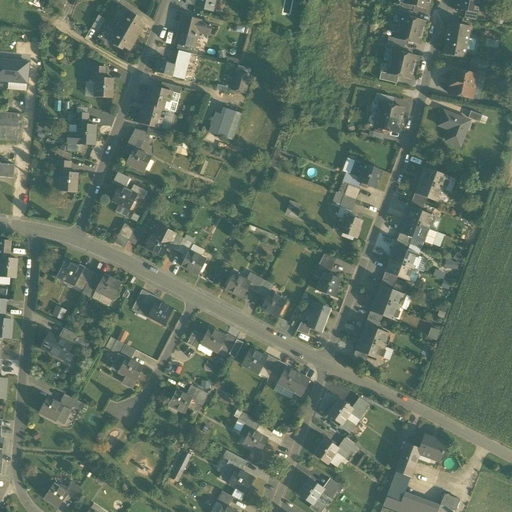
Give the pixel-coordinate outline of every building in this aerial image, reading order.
[(196,0),(195,7),(213,11),(215,0),(196,0)] [(428,10),(429,0),(405,0),(404,4),(414,7),(428,10)] [(477,14),(479,0),(456,0),(454,10),(465,12),(477,14)] [(398,9),(413,12),(414,7),(404,4),(400,3),(398,9)] [(411,18),(413,12),(399,9),(397,15),(401,16),(411,18)] [(464,18),(476,20),(477,14),(465,12),(464,18)] [(123,17),(117,27),(137,38),(144,25),(138,21),(140,19),(132,14),(128,20),(123,17)] [(91,28),(98,32),(105,20),(99,16),(91,28)] [(401,16),(399,28),(422,33),(425,22),(411,18),(401,16)] [(178,44),(194,48),(194,47),(198,33),(209,35),(212,24),(183,17),(181,25),(179,33),(176,44),(178,44)] [(464,58),(465,51),(468,37),(470,27),(450,23),(444,54),(464,58)] [(129,51),(137,38),(117,27),(111,36),(117,40),(114,46),(121,50),(123,47),(129,51)] [(419,45),(422,33),(399,28),(396,39),(406,42),(419,45)] [(388,37),(387,43),(385,49),(393,51),(403,53),(404,48),(406,42),(396,39),(388,37)] [(477,40),(468,37),(465,51),(474,52),(477,40)] [(176,51),(184,53),(196,55),(197,56),(199,48),(194,47),(194,48),(178,44),(176,51)] [(393,51),(385,49),(383,61),(390,63),(393,51)] [(226,58),(225,51),(218,51),(219,59),(226,58)] [(393,51),(390,63),(413,68),(416,57),(403,53),(393,51)] [(471,59),(469,67),(468,73),(468,74),(477,75),(477,76),(483,77),(485,70),(483,69),(484,62),(471,59)] [(28,63),(0,60),(0,80),(8,81),(26,83),(28,63)] [(180,67),(175,66),(158,61),(155,73),(172,77),(184,80),(187,69),(180,67)] [(410,80),(413,68),(390,63),(387,74),(398,77),(410,80)] [(236,72),(249,76),(251,69),(238,66),(236,72)] [(93,79),(95,79),(95,78),(105,79),(105,68),(93,67),(93,79)] [(449,94),(472,99),(477,76),(477,75),(468,74),(468,73),(453,71),(449,94)] [(232,90),(245,93),(250,76),(249,76),(236,72),(232,90)] [(379,80),(396,84),(398,77),(387,74),(381,72),(379,80)] [(219,74),(217,84),(226,85),(228,76),(219,74)] [(485,77),(483,77),(477,76),(472,99),(480,100),(485,77)] [(95,98),(112,99),(113,79),(105,79),(95,78),(95,79),(95,83),(95,98)] [(26,83),(8,81),(7,90),(26,91),(26,83)] [(85,97),(95,98),(95,83),(85,83),(85,97)] [(180,95),(181,88),(162,83),(160,89),(173,92),(173,93),(180,95)] [(57,87),(49,84),(46,92),(54,95),(57,87)] [(162,110),(164,110),(165,106),(169,107),(173,93),(173,92),(160,89),(150,86),(144,105),(162,110)] [(180,95),(173,93),(169,107),(165,106),(164,110),(172,112),(175,112),(180,95)] [(380,103),(392,106),(394,98),(376,94),(374,102),(380,103)] [(380,103),(377,115),(401,121),(403,109),(392,106),(380,103)] [(161,114),(162,110),(144,105),(143,105),(138,124),(148,127),(161,130),(161,129),(165,115),(161,114)] [(210,132),(225,138),(234,113),(224,109),(221,116),(216,114),(210,132)] [(164,110),(162,110),(161,114),(165,115),(161,129),(168,131),(170,132),(175,112),(172,112),(164,110)] [(448,143),(460,147),(470,121),(444,111),(438,126),(452,132),(448,143)] [(0,139),(21,142),(23,115),(0,112),(0,139)] [(468,118),(479,123),(482,116),(471,112),(468,118)] [(241,115),(234,113),(225,138),(233,140),(241,115)] [(48,115),(39,114),(38,138),(44,138),(45,132),(44,132),(45,122),(47,122),(48,115)] [(78,125),(87,126),(88,114),(77,114),(76,114),(75,125),(78,126),(78,125)] [(398,133),(401,121),(377,115),(374,128),(398,133)] [(482,116),(479,123),(485,125),(487,118),(482,116)] [(77,134),(78,126),(75,125),(68,125),(67,133),(77,134)] [(81,145),(94,146),(95,126),(87,126),(78,125),(78,126),(77,134),(67,133),(67,144),(68,144),(81,145)] [(148,127),(147,133),(148,133),(162,137),(166,138),(168,131),(161,129),(161,130),(148,127)] [(135,130),(132,136),(144,141),(148,133),(147,133),(142,132),(135,130)] [(372,138),(383,141),(385,135),(373,132),(372,138)] [(138,151),(144,141),(132,136),(127,147),(133,150),(133,149),(138,151)] [(190,145),(179,143),(176,154),(187,156),(190,145)] [(81,145),(68,144),(67,152),(80,153),(81,145)] [(126,164),(144,173),(151,158),(138,151),(133,149),(133,150),(132,151),(126,164)] [(275,150),(269,166),(274,168),(280,151),(275,150)] [(350,175),(355,161),(347,158),(342,172),(346,173),(350,175)] [(202,160),(197,174),(203,176),(208,162),(202,160)] [(60,173),(70,173),(70,162),(58,161),(57,173),(60,173)] [(350,175),(360,178),(365,165),(355,161),(350,175)] [(427,168),(437,172),(439,166),(427,161),(424,168),(427,169),(427,168)] [(0,177),(13,179),(15,165),(0,164),(0,177)] [(365,165),(360,178),(358,183),(362,184),(374,189),(377,181),(378,182),(382,171),(365,165)] [(424,178),(423,182),(443,190),(448,177),(437,172),(427,168),(427,169),(425,174),(422,173),(421,177),(424,178)] [(59,192),(76,193),(77,174),(70,173),(60,173),(59,192)] [(119,186),(124,189),(129,179),(118,173),(113,184),(119,187),(119,186)] [(360,178),(350,175),(349,184),(360,189),(362,184),(358,183),(360,178)] [(448,177),(443,190),(451,193),(456,180),(448,177)] [(349,184),(342,182),(338,193),(344,196),(349,184)] [(438,203),(443,190),(423,182),(421,186),(418,185),(417,188),(419,189),(417,194),(417,195),(427,198),(438,203)] [(349,184),(344,196),(340,207),(352,212),(356,200),(360,189),(349,184)] [(134,185),(130,192),(124,189),(119,186),(119,187),(112,201),(119,205),(129,210),(137,196),(143,200),(147,192),(134,185)] [(332,204),(340,207),(344,196),(338,193),(336,193),(332,204)] [(415,193),(412,200),(409,207),(412,208),(422,212),(424,205),(427,198),(417,195),(417,194),(415,193)] [(301,205),(290,201),(288,207),(292,209),(299,211),(301,205)] [(126,217),(129,210),(119,205),(115,212),(126,217)] [(292,209),(288,207),(285,216),(298,221),(300,215),(291,212),(292,209)] [(337,217),(344,219),(346,215),(350,216),(352,212),(340,207),(337,217)] [(409,217),(408,221),(429,229),(433,218),(433,216),(422,212),(412,208),(410,213),(408,212),(406,216),(409,217)] [(362,221),(350,216),(346,215),(344,219),(339,233),(356,239),(360,229),(359,228),(362,221)] [(429,229),(437,232),(441,221),(433,218),(429,229)] [(424,242),(429,229),(408,221),(406,225),(403,224),(402,228),(404,229),(402,233),(402,234),(412,238),(424,242)] [(119,235),(129,240),(135,229),(124,224),(119,235)] [(276,235),(250,225),(248,230),(274,241),(276,235)] [(96,227),(92,233),(99,237),(102,230),(96,227)] [(160,227),(157,235),(170,242),(174,234),(160,227)] [(129,240),(136,243),(142,233),(135,229),(129,240)] [(437,232),(429,229),(424,242),(430,244),(432,243),(437,232)] [(432,243),(430,244),(439,248),(444,235),(437,232),(432,243)] [(171,242),(170,242),(157,235),(153,233),(145,248),(163,257),(168,246),(171,242)] [(400,233),(397,240),(409,244),(412,238),(402,234),(402,233),(400,233)] [(192,244),(184,240),(174,234),(170,242),(171,242),(168,246),(177,251),(187,256),(189,251),(190,252),(193,245),(192,244)] [(124,249),(129,240),(119,235),(114,243),(124,249)] [(186,235),(184,240),(192,244),(195,240),(186,235)] [(409,244),(421,249),(424,242),(412,238),(409,244)] [(407,251),(409,244),(397,240),(395,247),(397,248),(397,247),(407,251)] [(421,249),(409,244),(407,251),(419,255),(421,249)] [(205,250),(193,245),(190,252),(201,258),(205,250)] [(9,259),(10,248),(0,246),(0,258),(0,259),(0,258),(9,259)] [(394,257),(393,260),(414,268),(418,257),(419,255),(407,251),(397,247),(397,248),(395,252),(393,252),(391,255),(394,257)] [(181,267),(198,276),(206,260),(201,258),(190,252),(189,251),(187,256),(181,267)] [(463,256),(457,253),(453,259),(459,262),(463,256)] [(319,266),(331,270),(335,259),(324,254),(319,266)] [(423,258),(418,257),(414,268),(420,271),(423,272),(427,261),(423,258)] [(0,277),(10,278),(16,279),(17,259),(9,259),(0,258),(0,259),(0,258),(0,277)] [(409,281),(409,280),(414,268),(393,260),(391,264),(388,263),(387,267),(389,268),(387,273),(397,277),(409,281)] [(57,277),(75,286),(79,279),(83,270),(82,270),(66,261),(57,277)] [(317,291),(334,297),(338,287),(337,286),(340,279),(329,275),(331,270),(319,266),(314,275),(322,278),(317,291)] [(103,278),(93,273),(84,268),(82,270),(83,270),(79,279),(88,284),(97,288),(103,278)] [(420,271),(414,268),(409,280),(415,283),(420,271)] [(445,274),(435,270),(433,276),(443,279),(445,274)] [(385,272),(382,279),(380,286),(382,287),(382,286),(392,290),(395,284),(397,277),(387,273),(385,272)] [(249,274),(246,281),(233,274),(225,290),(242,299),(248,288),(250,283),(254,276),(249,274)] [(96,291),(113,300),(121,284),(104,275),(103,278),(97,288),(96,291)] [(248,288),(257,293),(263,281),(254,276),(250,283),(248,288)] [(10,278),(0,277),(0,285),(9,286),(10,278)] [(79,279),(75,286),(84,291),(88,284),(79,279)] [(451,282),(444,280),(441,287),(448,290),(451,282)] [(273,286),(263,281),(257,293),(266,298),(268,293),(269,293),(273,286)] [(91,300),(92,298),(96,291),(97,288),(88,284),(84,291),(82,295),(91,300)] [(392,290),(404,294),(406,288),(395,284),(392,290)] [(378,300),(399,308),(404,294),(392,290),(382,286),(382,287),(380,292),(378,291),(377,295),(380,296),(378,300)] [(109,307),(113,300),(96,291),(92,298),(109,307)] [(158,299),(148,294),(142,291),(132,309),(139,313),(143,305),(152,310),(156,301),(157,301),(158,299)] [(261,308),(278,317),(286,302),(269,293),(268,293),(266,298),(261,308)] [(410,297),(404,294),(399,308),(405,310),(410,297)] [(394,321),(399,308),(378,300),(377,304),(374,302),(372,306),(374,307),(373,312),(372,313),(382,316),(394,321)] [(148,317),(165,326),(173,310),(157,301),(156,301),(152,310),(148,317)] [(310,328),(321,332),(330,310),(313,303),(308,315),(311,316),(308,325),(307,327),(310,328)] [(143,305),(139,313),(138,314),(147,319),(148,317),(152,310),(143,305)] [(66,311),(56,306),(51,316),(62,321),(66,311)] [(370,311),(368,318),(365,325),(367,326),(368,326),(377,329),(380,323),(382,316),(372,313),(373,312),(370,311)] [(446,313),(439,311),(436,317),(443,320),(446,313)] [(0,352),(2,353),(3,344),(1,344),(1,339),(10,340),(12,320),(4,319),(0,319),(0,352)] [(296,331),(308,336),(310,328),(307,327),(308,325),(305,324),(301,323),(296,331)] [(365,335),(363,339),(384,347),(389,334),(377,329),(368,326),(367,326),(366,331),(363,330),(362,334),(365,335)] [(213,350),(218,353),(222,346),(226,338),(226,337),(209,328),(204,337),(201,344),(213,350)] [(440,331),(430,328),(427,338),(436,341),(440,331)] [(63,334),(75,340),(77,337),(78,335),(65,329),(63,334)] [(116,340),(117,341),(123,344),(128,333),(122,330),(116,340)] [(204,337),(199,334),(194,331),(187,344),(192,347),(198,350),(201,344),(204,337)] [(63,334),(60,339),(49,334),(41,348),(65,361),(72,346),(73,344),(75,340),(63,334)] [(244,344),(236,340),(227,335),(226,337),(226,338),(222,346),(231,351),(228,355),(236,359),(244,344)] [(89,343),(77,337),(75,340),(73,344),(85,350),(89,343)] [(117,341),(116,340),(110,337),(105,348),(112,351),(117,341)] [(380,357),(384,347),(363,339),(362,343),(359,342),(357,346),(360,346),(358,351),(358,352),(368,356),(379,360),(380,357)] [(126,358),(131,361),(136,350),(131,348),(125,345),(123,344),(117,341),(112,351),(111,351),(118,355),(119,354),(120,355),(119,356),(126,359),(126,358)] [(201,344),(198,350),(210,356),(213,350),(201,344)] [(393,350),(384,347),(380,357),(389,361),(393,350)] [(241,365),(259,374),(262,367),(267,359),(266,358),(249,350),(241,365)] [(352,359),(364,364),(368,356),(358,352),(358,351),(356,350),(352,359)] [(118,373),(126,377),(122,383),(132,388),(136,382),(144,367),(131,361),(126,358),(126,359),(119,356),(120,355),(119,354),(118,355),(111,369),(118,373)] [(287,366),(277,361),(267,356),(266,358),(267,359),(262,367),(271,372),(281,377),(285,368),(286,369),(287,366)] [(262,367),(259,374),(268,379),(271,372),(262,367)] [(277,384),(284,387),(280,394),(291,400),(294,393),(301,396),(309,381),(303,377),(302,377),(286,369),(285,368),(281,377),(277,384)] [(201,381),(200,388),(209,389),(210,382),(201,381)] [(274,391),(280,394),(284,387),(277,384),(274,391)] [(191,386),(185,396),(192,399),(197,389),(191,386)] [(197,403),(202,406),(208,395),(197,389),(192,399),(192,400),(197,403)] [(178,411),(184,414),(187,409),(192,400),(192,399),(185,396),(176,391),(168,406),(178,411)] [(72,408),(80,411),(83,404),(76,400),(65,395),(59,405),(63,407),(71,411),(72,408)] [(56,421),(63,425),(71,411),(63,407),(59,405),(47,398),(40,413),(56,421)] [(360,398),(356,403),(366,410),(370,405),(360,398)] [(327,415),(340,425),(341,425),(346,419),(350,413),(353,409),(352,408),(339,399),(327,415)] [(193,411),(197,403),(192,400),(187,409),(193,411)] [(197,403),(193,411),(191,416),(195,419),(202,406),(197,403)] [(359,420),(366,410),(356,403),(352,408),(353,409),(350,413),(359,420)] [(178,411),(168,406),(166,411),(175,416),(178,411)] [(233,416),(239,419),(242,413),(237,410),(233,416)] [(246,422),(257,427),(260,422),(249,416),(242,413),(239,419),(238,420),(245,423),(245,424),(246,422)] [(355,425),(359,420),(350,413),(346,419),(355,425)] [(232,430),(239,434),(245,423),(238,420),(237,419),(232,430)] [(355,425),(346,419),(341,425),(340,425),(339,427),(349,434),(355,425)] [(239,434),(246,438),(250,430),(255,433),(257,427),(246,422),(245,424),(245,423),(239,434)] [(268,439),(255,433),(250,430),(246,438),(242,445),(260,454),(268,439)] [(37,432),(31,434),(35,441),(40,438),(37,432)] [(424,434),(419,448),(417,454),(418,455),(419,451),(433,456),(432,459),(439,462),(439,463),(447,442),(446,442),(446,443),(425,435),(425,434),(424,434)] [(344,438),(341,443),(351,450),(355,445),(344,438)] [(313,455),(327,465),(329,462),(335,453),(338,448),(324,439),(313,455)] [(345,459),(351,450),(341,443),(338,448),(335,453),(345,459)] [(413,466),(418,455),(417,454),(419,448),(406,444),(400,461),(413,466)] [(171,466),(177,468),(185,453),(180,450),(178,453),(171,466)] [(229,461),(243,468),(246,462),(227,451),(223,458),(229,461)] [(191,456),(185,453),(177,468),(183,472),(191,456)] [(335,453),(329,462),(337,468),(341,462),(342,463),(345,459),(335,453)] [(95,464),(87,459),(83,464),(91,470),(95,464)] [(235,488),(246,493),(254,479),(241,472),(243,468),(229,461),(219,479),(228,484),(235,488)] [(397,468),(411,474),(414,466),(413,466),(400,461),(397,468)] [(177,482),(183,472),(177,468),(171,479),(177,482)] [(397,468),(386,497),(401,503),(404,493),(411,474),(397,468)] [(384,476),(378,473),(375,479),(380,482),(384,476)] [(105,480),(99,476),(95,481),(102,485),(105,480)] [(311,505),(312,505),(316,499),(320,493),(323,489),(323,488),(310,479),(298,495),(311,505)] [(330,479),(327,483),(337,490),(336,491),(339,493),(343,488),(330,479)] [(68,495),(75,500),(81,489),(72,483),(65,492),(68,495)] [(330,500),(336,491),(337,490),(327,483),(323,488),(323,489),(320,493),(330,500)] [(44,498),(59,508),(68,495),(65,492),(53,484),(44,498)] [(231,496),(233,498),(241,502),(246,493),(235,488),(231,496)] [(223,505),(228,508),(233,498),(231,496),(222,492),(216,503),(222,506),(223,505)] [(325,506),(330,500),(320,493),(316,499),(325,506)] [(437,511),(439,506),(404,493),(401,503),(397,511),(398,511),(437,511)] [(444,494),(439,506),(437,511),(454,511),(459,500),(444,494)] [(397,511),(401,503),(386,497),(383,506),(397,511)] [(315,511),(321,511),(325,506),(316,499),(312,505),(311,505),(309,508),(315,511)] [(235,511),(228,508),(223,505),(222,506),(216,503),(211,511),(235,511)]
